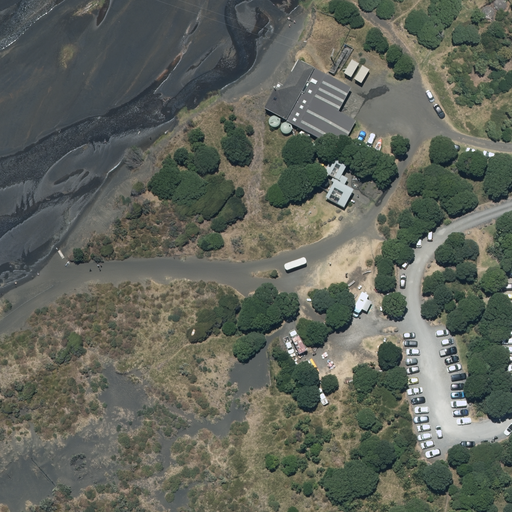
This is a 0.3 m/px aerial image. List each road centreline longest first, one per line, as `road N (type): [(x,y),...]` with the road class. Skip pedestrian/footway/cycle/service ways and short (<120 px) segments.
road 1 (track): [(0,288),(276,264),(336,243),(396,180),(428,125)]
road 2 (track): [(273,0),(92,56),(70,157),(0,212)]
road 3 (track): [(446,132),(405,57),(372,19),(336,0)]
